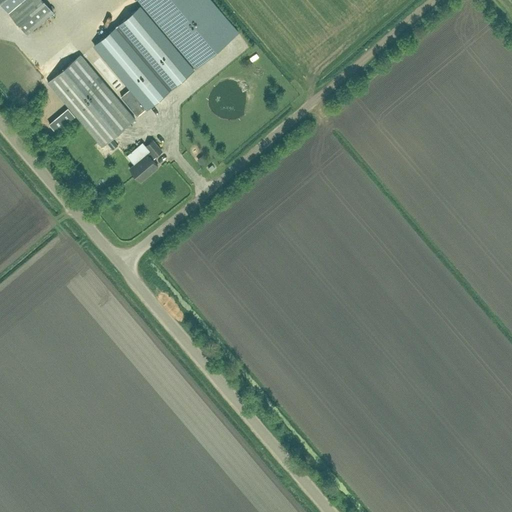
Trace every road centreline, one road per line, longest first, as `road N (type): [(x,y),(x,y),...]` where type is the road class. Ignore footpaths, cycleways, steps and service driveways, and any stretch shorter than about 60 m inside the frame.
road 1 (unclassified): [(120,265),(431,0)]
road 2 (tertiary): [(329,511),(120,265)]
road 3 (tertiary): [(120,265),(0,123)]
